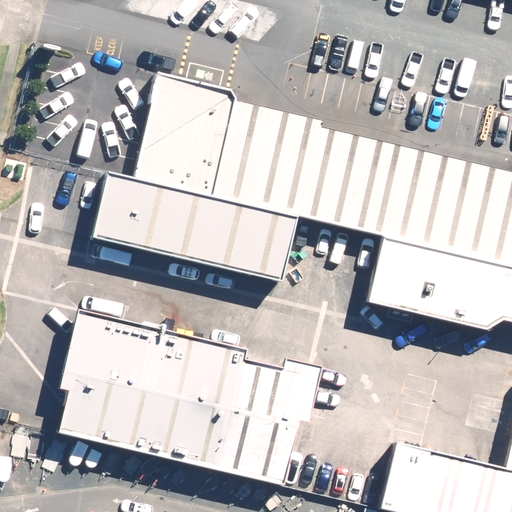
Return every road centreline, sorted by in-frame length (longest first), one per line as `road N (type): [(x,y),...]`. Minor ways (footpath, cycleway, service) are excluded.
road 1 (unknown): [(36,264),(366,339)]
road 2 (unknown): [(246,72),(271,104),(295,118),(511,174)]
road 3 (unknown): [(306,7),(511,60)]
road 4 (unknown): [(88,22),(218,51),(246,72)]
road 5 (unknown): [(366,339),(467,361),(511,361)]
